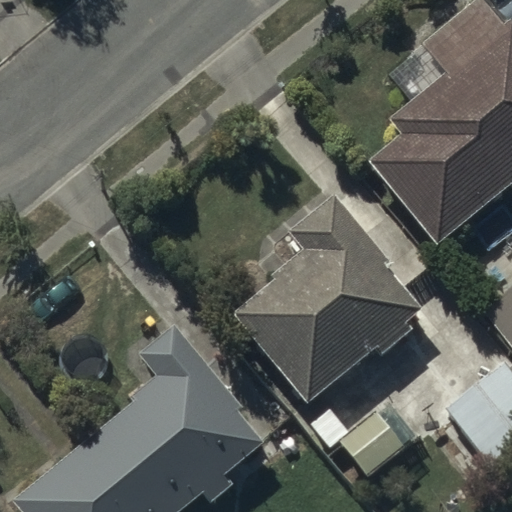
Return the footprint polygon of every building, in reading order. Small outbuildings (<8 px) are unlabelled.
[(477,1),(410,53),(435,85),(386,123),(399,139),(364,166),(429,249),(508,188),(511,193),(511,29),(508,24),(500,30),(477,1)] [(386,265),(333,200),(287,238),(301,255),(269,281),(271,284),(232,316),(307,406),(375,351),(379,357),(407,334),(399,325),(417,311),(381,268),(386,265)] [(511,287),(482,312),(511,348),(511,356),(442,412),(494,477),(511,462),(511,287)] [(173,329),(137,360),(153,378),(126,402),(132,408),(12,511),(180,511),(200,495),(211,507),(233,488),(224,477),(259,446),(233,416),(242,409),(173,329)] [(377,415),(337,446),(366,483),(406,451),(377,415)]
